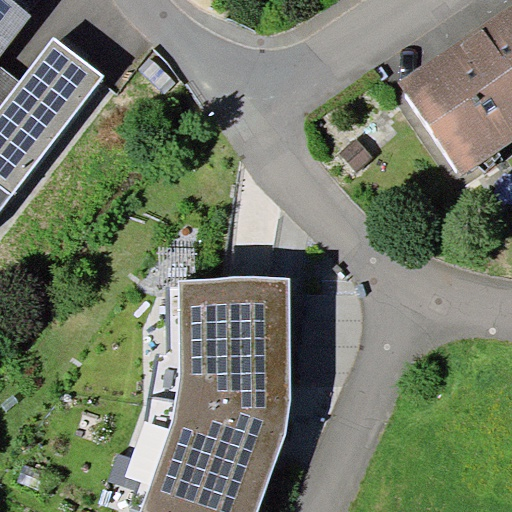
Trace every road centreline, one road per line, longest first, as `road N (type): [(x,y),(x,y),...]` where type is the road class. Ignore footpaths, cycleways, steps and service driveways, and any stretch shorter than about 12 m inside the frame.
road 1 (residential): [(418,297),(308,211),(245,109)]
road 2 (residential): [(418,297),(318,511)]
road 3 (residential): [(245,109),(414,0)]
road 4 (residential): [(245,109),(170,0)]
